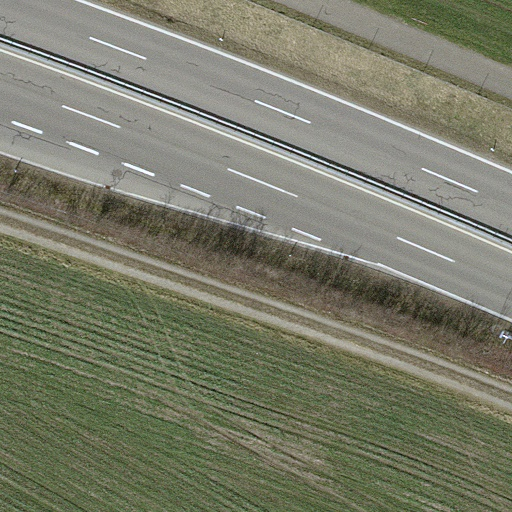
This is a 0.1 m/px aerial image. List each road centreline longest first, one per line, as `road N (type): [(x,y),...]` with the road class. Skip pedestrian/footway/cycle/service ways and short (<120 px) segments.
road 1 (trunk): [(0,84),(511,287)]
road 2 (trunk): [(511,208),(0,5)]
road 3 (track): [(511,400),(0,220)]
road 4 (track): [(306,0),(511,90)]
